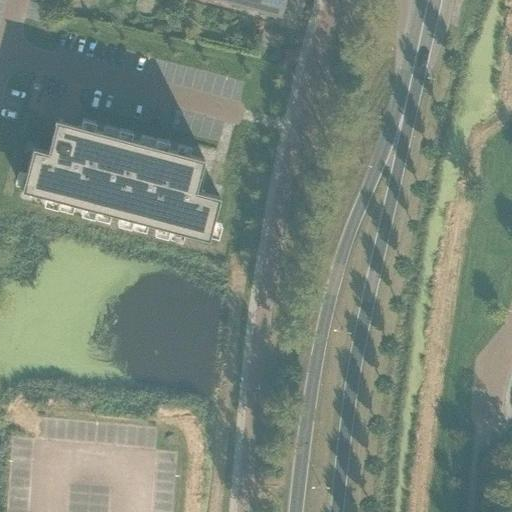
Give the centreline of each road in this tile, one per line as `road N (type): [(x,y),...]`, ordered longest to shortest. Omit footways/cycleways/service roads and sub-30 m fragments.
road 1 (secondary): [(407,98),(369,178),(327,321),(294,511)]
road 2 (secondary): [(338,511),(362,323),(407,98)]
road 3 (residential): [(2,50),(238,113)]
